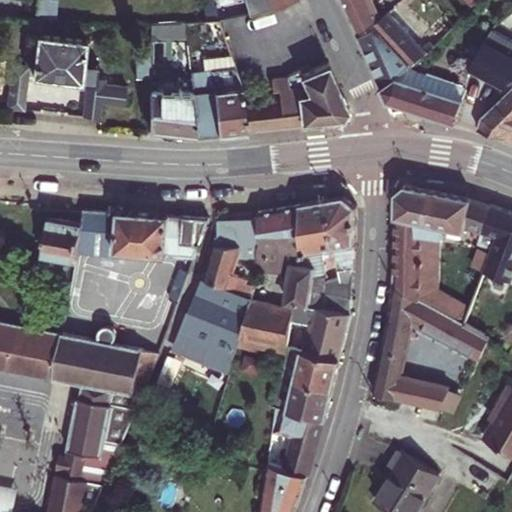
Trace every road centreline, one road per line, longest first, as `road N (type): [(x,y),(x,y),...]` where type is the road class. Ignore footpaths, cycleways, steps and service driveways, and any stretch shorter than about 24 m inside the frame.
road 1 (primary): [(0,152),(196,164),(379,150)]
road 2 (tertiary): [(379,150),(363,342),(312,511)]
road 3 (tertiary): [(321,0),(370,109),(379,150)]
road 4 (primary): [(379,150),(441,150),(511,171)]
